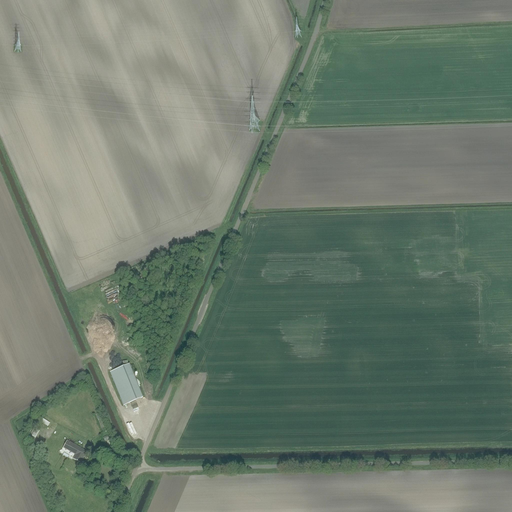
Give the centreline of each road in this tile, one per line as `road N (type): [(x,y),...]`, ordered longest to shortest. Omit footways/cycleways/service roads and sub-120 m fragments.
road 1 (unclassified): [(137,466),(324,0)]
road 2 (unclassified): [(511,461),(137,466)]
